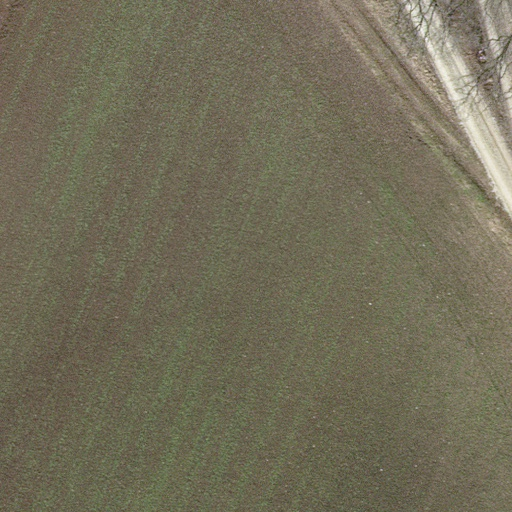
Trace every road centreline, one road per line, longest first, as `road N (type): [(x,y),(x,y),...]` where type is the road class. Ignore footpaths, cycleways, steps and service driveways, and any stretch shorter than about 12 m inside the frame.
road 1 (track): [(511,174),(416,0)]
road 2 (track): [(480,0),(511,148)]
